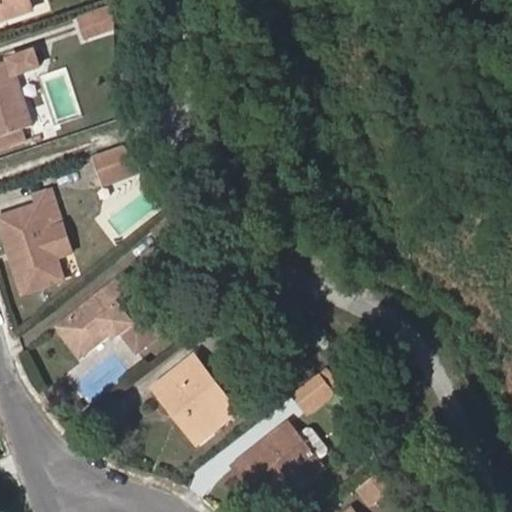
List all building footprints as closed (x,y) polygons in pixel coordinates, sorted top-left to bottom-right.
[(0,0),(0,22),(38,10),(34,0),(0,0)] [(118,6),(118,5),(99,13),(106,34),(118,30),(118,6)] [(99,13),(81,19),(88,40),(106,34),(99,13)] [(0,139),(45,126),(27,75),(52,67),(47,53),(0,67),(0,139)] [(104,188),(132,175),(125,146),(92,156),(104,188)] [(57,260),(77,255),(53,188),(32,193),(34,204),(0,215),(0,228),(8,251),(22,298),(69,283),(57,260)] [(155,231),(166,245),(188,226),(178,214),(155,231)] [(173,255),(196,237),(188,226),(166,245),(173,255)] [(62,329),(84,357),(119,330),(140,355),(168,333),(127,280),(62,329)] [(205,450),(250,414),(201,354),(159,390),(176,413),(181,409),(190,420),(185,424),(205,450)] [(342,389),(329,370),(292,399),(306,416),(342,389)] [(181,409),(176,413),(185,424),(190,420),(181,409)] [(292,478),(296,483),(319,465),(289,427),(235,468),(262,502),(292,478)] [(323,470),(319,465),(296,483),(301,488),(323,470)] [(369,492),(381,505),(400,490),(389,476),(369,492)] [(361,511),(354,503),(343,511),(361,511)]
